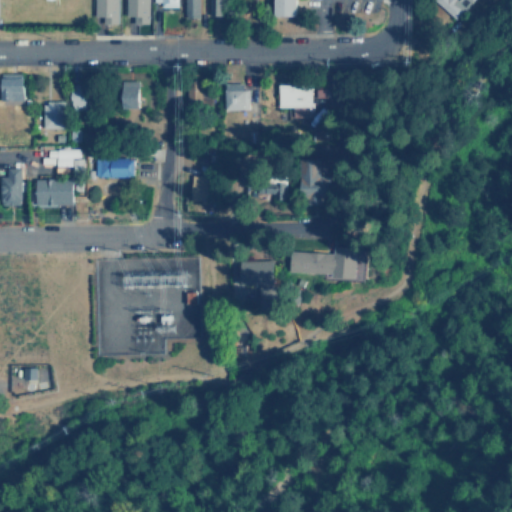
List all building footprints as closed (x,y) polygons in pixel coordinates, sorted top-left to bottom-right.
[(117,0),(94,0),(94,16),(103,16),(103,23),(117,23),(117,0)] [(149,0),(126,0),(126,16),(134,16),(134,23),(149,23),(149,0)] [(177,0),(154,0),(154,12),(177,12),(177,0)] [(197,0),(181,0),(181,13),(197,13),(197,0)] [(208,0),(208,16),(221,16),(221,0),(208,0)] [(271,0),(271,15),(295,15),(295,0),(271,0)] [(470,0),(433,0),(451,18),(470,0)] [(21,73),(0,73),(0,98),(21,98),(21,73)] [(309,106),(309,82),(274,82),(274,106),(309,106)] [(118,85),(118,106),(135,106),(135,85),(118,85)] [(208,85),(184,85),(184,106),(208,106),(208,85)] [(84,86),(68,86),(68,109),(84,109),(84,86)] [(245,88),(221,88),(221,109),(245,109),(245,88)] [(40,127),(60,127),(60,100),(40,100),(40,127)] [(93,156),(93,175),(128,175),(128,156),(93,156)] [(296,157),(296,197),(324,197),(324,157),(296,157)] [(0,204),(19,204),(19,167),(0,167),(0,204)] [(186,174),(186,199),(213,199),(213,174),(186,174)] [(252,175),(252,199),(282,199),(282,175),(252,175)] [(33,204),(70,204),(70,177),(33,177),(33,204)] [(353,274),(354,245),(329,245),(329,251),(286,250),(286,274),(353,274)] [(237,285),(255,285),(255,308),(272,308),(271,258),(236,259),(237,285)] [(23,367),(23,378),(36,379),(37,367),(23,367)]
